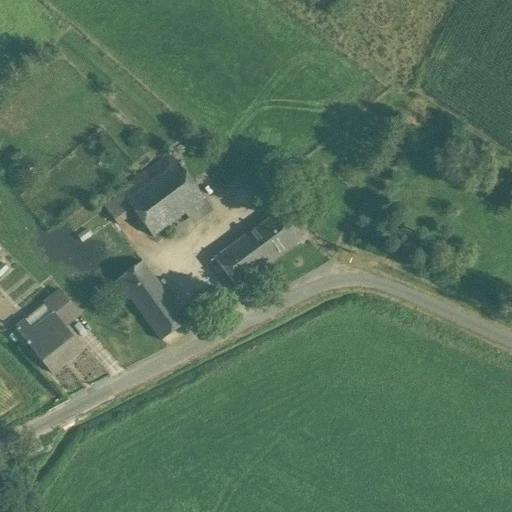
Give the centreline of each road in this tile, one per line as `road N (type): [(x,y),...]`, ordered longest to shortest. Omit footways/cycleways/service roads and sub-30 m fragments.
road 1 (track): [(0,445),(342,268),(511,342)]
road 2 (track): [(241,320),(200,267),(195,243),(240,201)]
